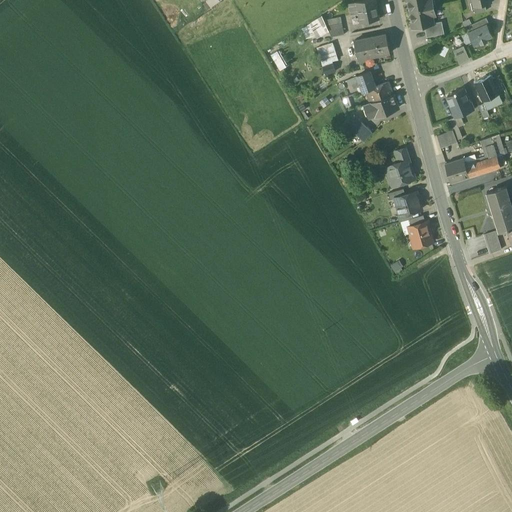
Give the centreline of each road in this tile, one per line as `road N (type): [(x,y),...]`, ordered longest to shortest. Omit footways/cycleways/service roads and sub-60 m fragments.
road 1 (tertiary): [(244,511),(493,351)]
road 2 (tertiary): [(412,89),(459,262),(493,351)]
